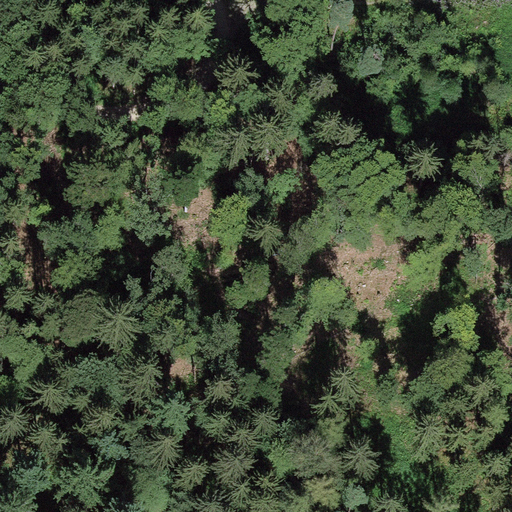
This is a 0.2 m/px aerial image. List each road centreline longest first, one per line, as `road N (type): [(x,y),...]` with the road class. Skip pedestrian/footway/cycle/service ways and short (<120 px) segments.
road 1 (track): [(0,104),(131,118),(195,98),(223,35),(204,0)]
road 2 (track): [(209,10),(433,0)]
